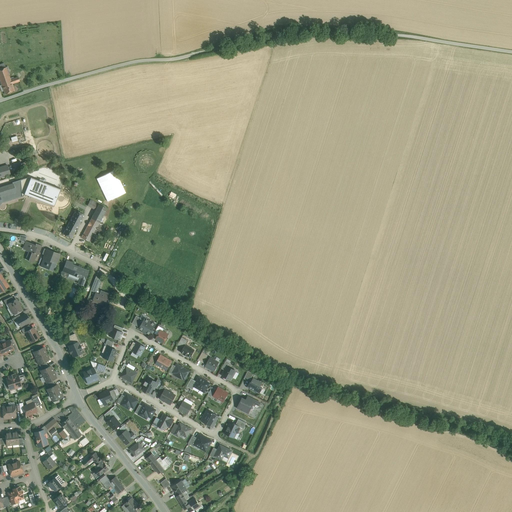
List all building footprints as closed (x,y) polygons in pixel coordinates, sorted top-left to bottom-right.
[(4,63),(0,64),(0,80),(0,81),(10,78),(6,67),(4,63)] [(10,78),(0,81),(2,85),(2,86),(11,83),(10,80),(10,78)] [(11,83),(2,86),(4,91),(5,94),(14,91),(12,84),(11,83)] [(20,161),(13,163),(15,170),(22,168),(20,161)] [(7,165),(0,167),(0,177),(10,174),(7,165)] [(125,193),(115,170),(97,178),(106,201),(125,193)] [(12,182),(13,184),(13,183),(15,192),(7,194),(8,197),(1,200),(1,201),(2,202),(22,196),(20,180),(12,182)] [(13,184),(0,187),(0,203),(1,203),(1,201),(1,200),(8,197),(7,194),(15,192),(13,183),(13,184)] [(99,205),(90,200),(87,206),(96,210),(99,205)] [(107,209),(99,205),(96,210),(104,214),(107,209)] [(76,210),(63,234),(71,239),(84,215),(76,210)] [(102,218),(94,214),(91,218),(99,223),(102,218)] [(91,218),(81,237),(89,241),(96,230),(98,224),(99,223),(91,218)] [(104,228),(98,224),(96,230),(98,231),(101,233),(104,228)] [(96,230),(89,241),(92,243),(98,231),(96,230)] [(33,244),(27,241),(25,245),(25,247),(29,249),(26,257),(29,258),(28,261),(33,263),(37,252),(39,253),(42,246),(36,243),(35,246),(33,245),(33,244)] [(46,255),(45,257),(44,257),(41,266),(46,268),(47,265),(47,266),(48,264),(50,265),(49,265),(54,267),(59,254),(47,250),(48,250),(46,255)] [(88,271),(72,265),(71,268),(69,274),(76,276),(76,277),(77,277),(78,276),(81,277),(78,284),(83,285),(88,271)] [(71,268),(64,266),(61,275),(68,277),(69,274),(71,268)] [(100,283),(94,281),(91,290),(94,292),(95,289),(98,290),(100,283)] [(99,294),(95,292),(92,300),(92,301),(99,304),(100,300),(107,303),(107,304),(111,294),(101,290),(99,294)] [(12,296),(3,300),(6,305),(8,304),(14,300),(12,296)] [(14,300),(8,304),(6,305),(8,308),(7,309),(11,316),(22,309),(16,299),(14,300)] [(21,317),(17,319),(17,321),(21,326),(30,321),(26,314),(21,317)] [(142,319),(136,315),(132,323),(138,327),(141,322),(142,319)] [(156,324),(145,318),(143,323),(141,322),(138,326),(140,327),(140,329),(143,331),(143,332),(146,333),(146,332),(150,334),(156,324)] [(29,325),(21,329),(24,334),(26,332),(31,329),(29,325)] [(158,326),(154,333),(158,335),(160,330),(163,331),(164,329),(158,326)] [(31,329),(26,332),(31,341),(39,337),(33,328),(31,329)] [(158,335),(156,339),(164,343),(168,334),(163,331),(160,330),(158,335)] [(67,340),(70,345),(73,344),(73,343),(78,340),(75,334),(69,336),(67,340)] [(182,337),(177,345),(183,348),(185,345),(188,340),(182,337)] [(9,340),(1,344),(1,343),(0,342),(0,353),(1,355),(13,349),(9,340)] [(113,343),(107,340),(104,346),(107,347),(111,348),(113,343)] [(73,344),(70,345),(68,346),(70,349),(69,350),(70,354),(71,353),(73,357),(82,353),(81,349),(80,345),(79,345),(78,342),(73,344)] [(137,344),(132,352),(140,356),(145,347),(137,343),(137,344)] [(185,345),(183,348),(181,352),(184,354),(187,356),(190,357),(195,350),(185,345)] [(40,349),(33,352),(36,358),(46,353),(43,347),(40,349)] [(111,348),(107,347),(103,357),(112,361),(116,350),(111,348)] [(208,355),(202,352),(198,360),(203,363),(206,358),(208,355)] [(46,353),(36,358),(39,364),(45,361),(49,359),(46,353)] [(171,361),(160,355),(156,364),(167,370),(171,361)] [(218,362),(210,358),(209,359),(206,358),(204,362),(207,364),(205,366),(214,371),(218,362)] [(226,361),(221,369),(225,371),(227,366),(228,367),(230,363),(226,361)] [(106,366),(99,364),(97,369),(101,371),(103,372),(106,366)] [(189,371),(177,364),(176,366),(172,373),(173,373),(179,376),(179,377),(182,379),(182,378),(184,379),(189,371)] [(42,370),(41,371),(43,377),(53,372),(51,366),(48,367),(42,370)] [(228,367),(227,366),(225,371),(222,376),(230,380),(232,377),(234,374),(233,374),(235,371),(228,367)] [(137,373),(126,367),(123,373),(121,376),(126,379),(128,379),(127,380),(132,383),(137,373)] [(93,368),(83,373),(87,382),(88,381),(88,382),(89,382),(89,383),(94,381),(93,379),(97,377),(96,375),(93,368)] [(253,374),(248,371),(244,379),(249,382),(253,374)] [(53,372),(43,377),(46,383),(53,380),(56,378),(53,372)] [(18,375),(15,376),(15,373),(11,374),(15,388),(16,387),(17,389),(18,390),(21,389),(22,388),(21,386),(20,383),(18,376),(18,375)] [(15,388),(11,374),(8,375),(9,378),(6,379),(9,387),(9,389),(15,388)] [(24,374),(18,376),(20,383),(26,381),(24,374)] [(209,383),(199,377),(197,382),(194,386),(194,387),(204,392),(209,383)] [(156,382),(149,378),(147,382),(146,381),(144,385),(145,385),(143,389),(150,393),(154,387),(156,382)] [(197,382),(191,378),(187,386),(192,390),(194,387),(194,386),(197,382)] [(261,383),(253,378),(251,382),(248,387),(249,387),(249,388),(255,392),(256,391),(259,393),(262,388),(259,387),(261,383)] [(49,388),(47,389),(50,395),(60,391),(57,385),(55,385),(49,388)] [(161,386),(157,393),(161,396),(165,389),(166,388),(161,386)] [(228,393),(218,387),(213,396),(223,402),(224,399),(225,399),(226,397),(226,396),(228,393)] [(165,389),(161,396),(160,398),(165,401),(170,404),(175,395),(165,389)] [(100,395),(104,404),(111,400),(113,400),(109,392),(109,391),(107,391),(107,390),(103,392),(104,393),(100,395)] [(60,391),(50,395),(53,401),(59,398),(63,397),(60,391)] [(138,400),(127,394),(125,397),(121,404),(121,405),(126,407),(128,405),(134,408),(138,400)] [(250,402),(242,398),(237,408),(248,413),(252,405),(253,403),(250,402)] [(260,403),(252,399),(250,402),(253,403),(252,405),(257,408),(260,403)] [(188,404),(186,403),(185,403),(183,402),(179,409),(187,414),(191,406),(189,405),(188,404)] [(33,403),(27,405),(23,407),(27,416),(37,411),(33,403)] [(156,410),(144,404),(143,406),(138,414),(144,417),(145,415),(151,418),(156,410)] [(78,425),(85,420),(73,405),(67,409),(71,413),(69,415),(72,419),(72,418),(78,425)] [(104,415),(108,421),(114,416),(116,415),(111,410),(104,415)] [(219,417),(207,410),(201,421),(213,428),(219,417)] [(174,420),(164,414),(161,420),(157,426),(158,426),(164,430),(167,425),(170,427),(174,420)] [(107,422),(114,430),(120,424),(114,416),(108,421),(107,422)] [(161,420),(156,417),(152,425),(157,428),(158,426),(157,426),(161,420)] [(54,418),(44,426),(48,431),(57,423),(54,418)] [(77,429),(68,418),(61,424),(64,428),(65,429),(69,434),(70,434),(77,429)] [(246,423),(238,419),(236,425),(239,426),(239,427),(244,429),(246,423)] [(191,429),(180,423),(179,425),(179,426),(174,433),(174,434),(178,436),(180,433),(187,437),(191,429)] [(232,426),(229,425),(225,433),(234,438),(236,432),(237,433),(239,428),(238,428),(239,427),(239,426),(236,425),(234,424),(232,426)] [(128,429),(124,425),(119,429),(123,433),(127,430),(128,429)] [(81,435),(77,429),(70,434),(73,437),(75,440),(81,435)] [(68,436),(63,430),(59,433),(64,439),(68,436)] [(130,434),(127,430),(123,433),(119,436),(126,445),(136,436),(133,432),(130,434)] [(43,431),(40,432),(39,431),(37,434),(35,434),(38,446),(45,444),(46,441),(44,434),(43,431)] [(212,441),(199,434),(197,438),(194,444),(200,447),(201,449),(206,452),(212,441)] [(197,438),(193,436),(192,436),(188,444),(193,446),(194,444),(197,438)] [(86,437),(79,441),(82,446),(89,442),(86,437)] [(138,442),(129,449),(135,457),(144,450),(138,442)] [(232,451),(220,445),(215,456),(222,459),(224,456),(228,458),(232,451)] [(218,450),(213,448),(210,456),(214,458),(215,456),(218,450)] [(178,455),(177,457),(188,461),(190,455),(179,451),(178,455)] [(100,458),(96,452),(90,457),(82,463),(85,466),(93,460),(95,463),(100,458)] [(155,456),(153,453),(146,458),(151,464),(159,457),(157,454),(155,456)] [(50,456),(43,462),(49,469),(56,464),(50,456)] [(162,461),(160,457),(159,457),(151,464),(158,474),(169,465),(164,459),(162,461)] [(109,469),(100,458),(95,463),(100,468),(95,472),(93,474),(96,478),(99,476),(103,473),(109,469)] [(19,461),(13,463),(17,475),(23,473),(19,461)] [(13,463),(8,465),(12,476),(17,475),(13,463)] [(103,473),(99,476),(96,478),(98,481),(99,480),(105,475),(103,473)] [(109,480),(106,475),(105,475),(99,480),(103,485),(109,480)] [(120,483),(115,477),(110,481),(109,480),(103,485),(107,490),(111,487),(113,489),(115,487),(120,483)] [(60,485),(55,478),(49,483),(51,486),(51,488),(52,489),(53,489),(55,491),(59,488),(61,486),(60,485)] [(170,484),(166,479),(161,483),(165,488),(170,484)] [(182,481),(173,487),(177,494),(178,495),(180,494),(179,494),(180,494),(183,492),(187,490),(186,487),(189,485),(185,479),(182,481)] [(65,481),(60,485),(61,486),(59,488),(61,490),(68,484),(65,481)] [(125,489),(120,483),(115,487),(117,491),(119,493),(125,489)] [(20,491),(19,487),(13,489),(14,491),(18,502),(18,503),(23,501),(22,499),(23,498),(22,495),(23,492),(20,491)] [(14,491),(8,493),(12,504),(18,502),(14,491)] [(183,492),(180,494),(179,494),(180,494),(178,495),(176,497),(180,503),(189,498),(190,497),(188,494),(185,495),(183,492)] [(61,494),(54,499),(60,508),(67,502),(61,494)] [(132,498),(129,501),(127,501),(126,502),(126,503),(125,504),(130,511),(131,511),(135,508),(138,506),(132,498)] [(198,503),(195,498),(191,500),(189,498),(180,503),(184,510),(192,505),(195,509),(200,506),(198,503)]
